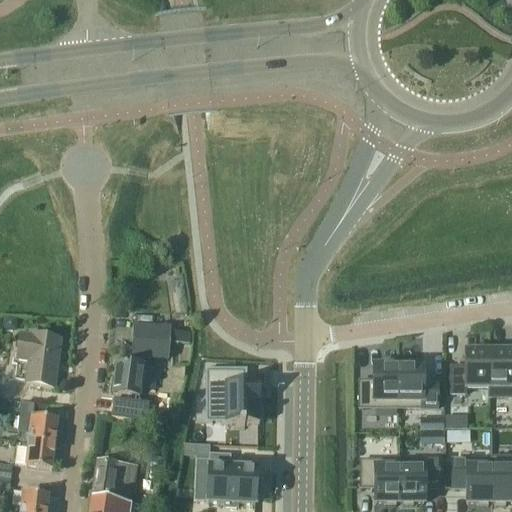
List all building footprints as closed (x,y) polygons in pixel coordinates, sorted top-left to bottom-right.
[(130,359),(166,362),(169,330),(133,327),(130,359)] [(176,334),(176,345),(188,345),(188,335),(176,334)] [(59,344),(31,340),(31,342),(19,341),(16,365),(28,366),(25,388),(53,391),(59,344)] [(489,401),(488,355),(485,355),(485,352),(474,352),(474,355),(463,355),(463,370),(449,370),(449,398),(464,398),(464,391),(487,391),(487,401),(489,401)] [(511,355),(502,355),(502,352),(492,352),(492,355),(488,355),(489,401),(511,401),(511,355)] [(153,391),(153,387),(150,387),(152,371),(115,366),(111,396),(138,400),(140,389),(153,391)] [(396,412),(396,369),(393,369),(393,367),(382,367),(382,369),(371,369),(371,384),(357,384),(357,412),(396,412)] [(435,412),(435,384),(421,384),(421,369),(410,369),(410,367),(400,367),(400,369),(396,369),(396,412),(435,412)] [(234,372),(204,373),(205,426),(223,426),(223,428),(238,428),(238,430),(243,430),(243,428),(257,428),(257,407),(258,407),(258,388),(257,388),(257,387),(234,387),(234,372)] [(144,425),(147,406),(113,401),(110,421),(144,425)] [(26,446),(53,450),(56,424),(31,421),(33,409),(19,408),(16,436),(27,437),(26,446)] [(457,421),(445,421),(445,433),(457,433),(457,421)] [(441,422),(430,422),(430,435),(441,435),(441,422)] [(441,436),(430,436),(430,448),(441,449),(441,436)] [(50,473),(53,450),(26,446),(25,454),(15,453),(13,468),(23,469),(23,470),(50,473)] [(229,458),(208,458),(206,488),(195,488),(194,503),(206,504),(206,506),(223,507),(223,510),(235,511),(235,507),(253,508),(254,497),(258,498),(259,484),(254,483),(255,473),(228,471),(229,458)] [(490,506),(490,460),(489,460),(489,464),(451,464),(451,492),(465,492),(465,506),(476,507),(476,509),(486,509),(486,506),(490,506)] [(511,460),(490,460),(490,506),(493,506),(493,509),(504,509),(504,507),(511,506),(511,460)] [(128,511),(135,470),(96,464),(87,511),(128,511)] [(398,506),(398,464),(359,464),(359,492),(373,492),(373,506),(384,506),(384,509),(394,509),(394,506),(398,506)] [(437,464),(398,464),(398,506),(401,506),(401,509),(412,509),(412,506),(423,506),(423,492),(437,492),(437,464)] [(0,480),(8,482),(9,469),(0,468),(0,480)] [(18,511),(46,511),(48,499),(21,496),(20,498),(11,497),(10,511),(19,511),(18,511)]
